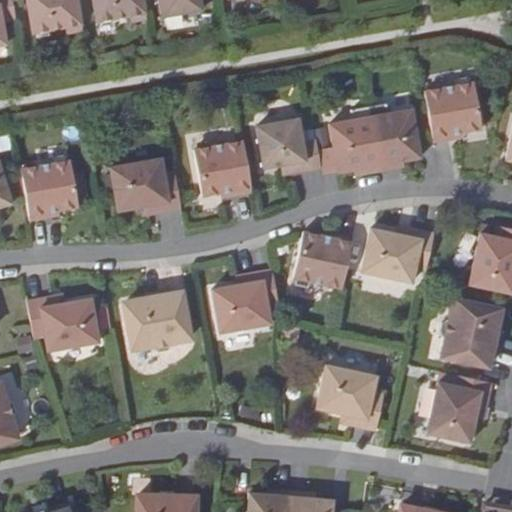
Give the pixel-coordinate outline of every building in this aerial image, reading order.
[(0,0),(0,10),(2,22),(15,19),(11,0),(0,0)] [(26,0),(31,27),(80,18),(76,0),(26,0)] [(90,0),(93,16),(144,9),(142,0),(90,0)] [(202,8),(200,0),(158,0),(161,15),(202,8)] [(481,98),(431,106),(440,158),(456,155),(455,150),(469,148),(488,145),(481,98)] [(375,121),(385,185),(402,182),(401,177),(408,176),(426,173),(418,124),(397,127),(396,117),(375,121)] [(385,185),(375,121),(355,124),(356,134),(335,137),(343,187),(369,182),(370,188),(385,185)] [(297,187),(313,184),(307,157),(302,133),(261,141),(268,183),(286,180),(296,178),(297,187)] [(258,205),(249,154),(200,162),(208,209),(228,206),(242,204),(242,208),(258,205)] [(326,182),(322,154),(307,157),(313,184),(326,182)] [(115,178),(122,223),(149,218),(160,217),(161,224),(186,221),(180,183),(169,185),(167,169),(115,178)] [(0,218),(16,213),(3,170),(0,170),(0,218)] [(75,171),(26,179),(34,231),(51,228),(50,223),(64,221),(83,217),(75,171)] [(297,187),(296,178),(286,180),(288,189),(297,187)] [(161,224),(160,217),(149,218),(151,226),(161,224)] [(413,251),(415,243),(404,241),(402,249),(413,251)] [(431,285),(440,249),(415,243),(413,251),(376,242),(366,286),(417,298),(420,283),(431,285)] [(474,301),(511,309),(511,244),(503,242),(500,253),(485,250),(474,301)] [(298,292),(347,303),(358,252),(343,248),(342,253),(328,250),(309,245),(298,292)] [(284,319),(277,282),(252,286),(254,295),(243,296),(216,301),(223,345),(275,337),(273,322),(284,319)] [(254,295),(252,286),(242,288),(243,296),(254,295)] [(189,288),(124,302),(135,355),(200,342),(189,288)] [(55,306),(56,314),(67,313),(65,304),(55,306)] [(102,353),(94,308),(67,313),(56,314),(55,306),(30,310),(36,347),(47,346),(50,361),(102,353)] [(452,352),(447,372),(493,383),(506,327),(460,316),(456,336),(453,335),(448,338),(446,346),(449,351),(452,352)] [(160,361),(140,364),(148,412),(205,402),(197,355),(177,358),(176,355),(171,352),(163,353),(160,358),(160,361)] [(329,379),(319,423),(346,429),(356,431),(354,440),(379,445),(388,408),(377,406),(380,391),(329,379)] [(429,449),(473,460),(480,432),(482,422),(490,424),(496,399),(459,391),(457,401),(442,398),(429,449)] [(7,411),(2,392),(0,392),(0,452),(18,447),(12,428),(15,427),(18,422),(16,414),(10,411),(7,411)] [(490,424),(482,422),(480,432),(488,435),(490,424)] [(354,440),(356,431),(346,429),(344,437),(354,440)] [(291,511),(294,490),(278,489),(278,494),(270,494),(252,492),(249,511),(291,511)] [(310,497),(310,492),(294,490),(291,511),(334,511),(336,500),(317,498),(310,497)]
